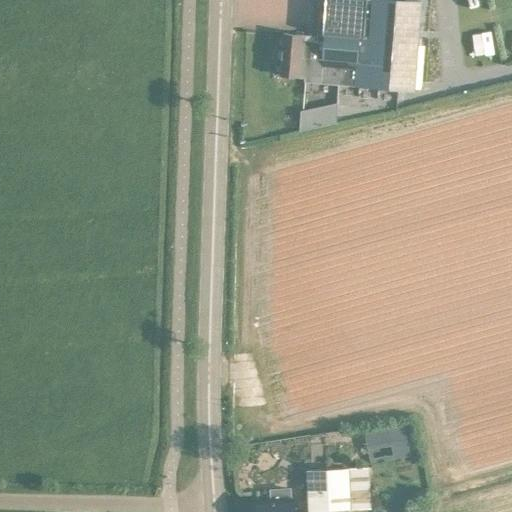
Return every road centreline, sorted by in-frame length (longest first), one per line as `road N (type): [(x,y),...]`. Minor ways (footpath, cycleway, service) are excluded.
road 1 (secondary): [(212,511),(206,363),(218,0)]
road 2 (track): [(169,501),(0,498)]
